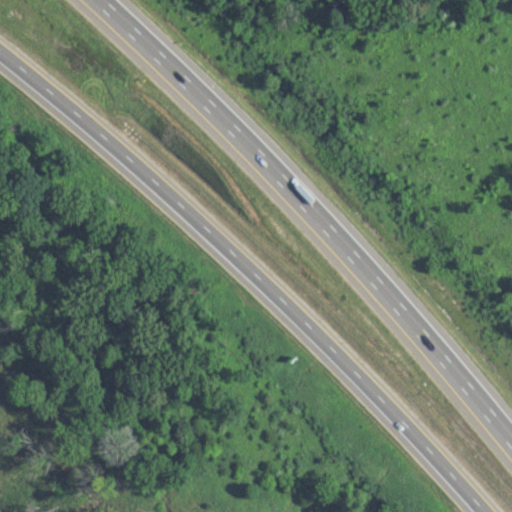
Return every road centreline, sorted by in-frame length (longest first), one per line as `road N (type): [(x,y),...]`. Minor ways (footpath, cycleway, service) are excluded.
road 1 (motorway): [(0,55),(168,184),(493,511)]
road 2 (motorway): [(511,432),(307,195),(111,0)]
